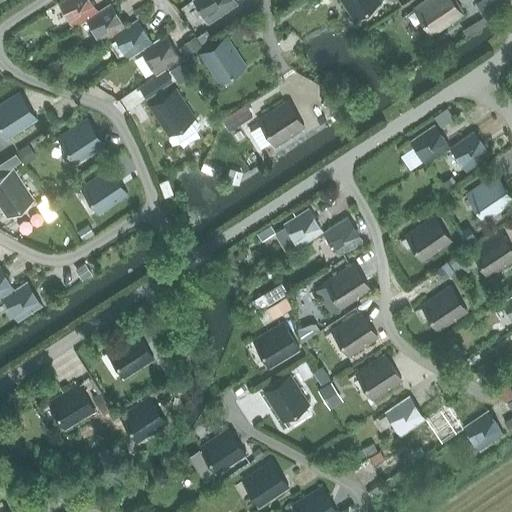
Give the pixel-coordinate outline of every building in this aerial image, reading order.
[(99,11),(98,10),(91,0),(62,0),(58,3),(74,28),(86,20),(99,11)] [(191,0),(208,24),(238,4),(234,0),(191,0)] [(341,0),(353,17),(378,0),(377,0),(341,0)] [(433,32),(458,15),(448,0),(427,0),(417,7),(433,32)] [(500,9),(494,0),(478,0),(475,2),(485,19),(500,9)] [(126,27),(126,26),(110,3),(98,10),(99,11),(86,20),(101,44),(113,36),(113,35),(126,27)] [(153,42),(138,18),(126,26),(126,27),(113,35),(113,36),(128,59),(140,51),(153,42)] [(241,22),(244,35),(259,32),(256,19),(241,22)] [(181,59),(165,35),(165,34),(164,35),(153,42),(140,51),(155,75),(164,69),(181,59)] [(218,81),(243,64),(227,40),(202,56),(218,81)] [(150,79),(157,91),(172,81),(164,69),(155,75),(150,79)] [(322,104),(346,109),(349,92),(326,87),(322,104)] [(168,133),(193,116),(176,91),(151,108),(168,133)] [(0,122),(9,136),(34,120),(17,95),(0,106),(0,122)] [(276,144),(301,127),(285,102),(260,119),(276,144)] [(77,162),(102,145),(85,121),(60,137),(77,162)] [(451,147),(450,147),(434,124),(410,141),(426,164),(450,148),(451,147)] [(450,148),(466,172),(490,154),(474,130),(450,147),(451,147),(450,148)] [(100,212),(125,195),(108,170),(84,187),(100,212)] [(0,204),(6,214),(31,197),(14,173),(0,181),(0,204)] [(486,218),(511,201),(494,177),(469,194),(486,218)] [(323,231),(308,207),(283,223),(285,226),(273,234),(285,252),(296,245),(298,248),(323,233),(323,232),(323,231)] [(323,232),(323,233),(338,256),(363,240),(348,216),(323,231),(323,232)] [(424,259),(449,242),(432,218),(407,234),(424,259)] [(490,275),(511,259),(511,253),(498,233),(473,250),(490,275)] [(469,271),(458,254),(448,261),(459,278),(469,271)] [(15,289),(0,265),(0,299),(2,298),(2,297),(15,289)] [(343,306),(368,290),(352,265),(327,281),(343,306)] [(2,297),(2,298),(17,321),(42,305),(27,281),(15,289),(2,297)] [(440,329),(465,312),(448,288),(423,304),(440,329)] [(511,295),(501,303),(511,319),(511,295)] [(253,307),(258,322),(291,311),(286,296),(253,307)] [(350,354),(375,338),(359,313),(334,329),(350,354)] [(271,365),(297,350),(281,325),(256,340),(271,365)] [(126,376),(151,359),(135,335),(109,351),(126,376)] [(167,355),(158,360),(165,372),(174,366),(167,355)] [(374,397),(399,381),(383,356),(358,372),(374,397)] [(282,419),(307,403),(291,378),(265,394),(282,419)] [(66,427),(92,411),(76,386),(51,401),(66,427)] [(425,419),(425,418),(409,395),(384,412),(401,436),(424,420),(424,419),(425,419)] [(139,440),(164,424),(147,399),(123,416),(139,440)] [(463,427),(464,427),(479,450),(504,434),(488,409),(464,426),(465,426),(463,427)] [(218,472),(243,455),(227,430),(202,447),(218,472)] [(261,504),(286,488),(269,463),(245,480),(261,504)] [(299,511),(334,511),(320,489),(294,504),(299,511)]
